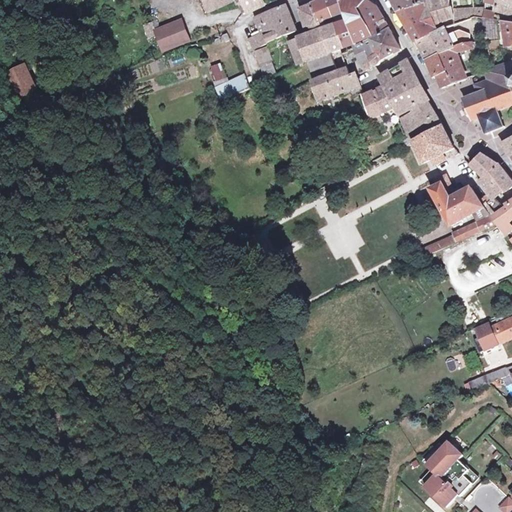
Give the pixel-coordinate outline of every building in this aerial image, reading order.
[(237,0),(205,0),(211,12),(237,0)] [(247,12),(242,0),(237,0),(243,14),(247,12)] [(242,0),(247,12),(248,13),(275,0),(242,0)] [(320,22),(331,18),(325,0),(324,0),(314,5),(320,22)] [(325,0),(331,18),(345,13),(340,0),(325,0)] [(348,21),(351,31),(368,23),(360,9),(367,0),(340,0),(345,13),(348,21)] [(368,23),(351,31),(356,44),(370,38),(390,28),(378,6),(368,0),(367,0),(360,9),(368,23)] [(423,0),(392,0),(399,11),(424,2),(423,0)] [(417,42),(419,41),(444,27),(456,23),(454,9),(452,10),(449,0),(434,0),(424,2),(399,11),(417,42)] [(510,15),(509,22),(511,22),(511,0),(486,0),(486,2),(490,3),(491,0),(498,2),(496,11),(510,15)] [(296,31),(287,5),(290,4),(289,1),(255,15),(263,34),(251,39),(255,50),(268,43),(296,31)] [(312,25),(314,32),(323,30),(320,22),(314,5),(302,10),(305,23),(306,24),(307,25),(308,26),(310,26),(311,26),(312,25)] [(475,9),(476,17),(482,18),(486,19),(486,13),(486,8),(475,9)] [(476,17),(475,9),(454,9),(456,23),(476,17)] [(486,19),(497,20),(504,21),(507,22),(507,19),(495,17),(495,15),(486,13),(486,19)] [(485,41),(499,40),(497,20),(486,19),(482,18),(485,41)] [(157,31),(164,53),(191,41),(182,20),(157,31)] [(335,25),(344,49),(356,44),(351,31),(348,21),(335,25)] [(331,53),(344,49),(335,25),(323,30),(331,53)] [(447,35),(444,27),(419,41),(424,51),(428,60),(440,55),(465,43),(471,43),(469,34),(459,30),(447,35)] [(298,65),(306,62),(331,53),(323,30),(314,32),(300,37),(301,39),(290,43),(298,65)] [(374,63),(376,64),(377,65),(379,64),(381,63),(382,62),(383,60),(402,49),(391,30),(371,40),(376,52),(378,54),(371,59),(372,61),(374,63)] [(368,68),(376,64),(374,63),(372,61),(371,59),(378,54),(376,52),(371,40),(356,46),(365,72),(369,71),(368,68)] [(465,43),(440,55),(448,72),(438,77),(440,84),(438,85),(440,87),(441,89),(467,80),(458,54),(474,48),(472,43),(471,43),(465,43)] [(338,72),(313,81),(312,81),(320,101),(361,87),(357,75),(365,72),(356,46),(355,46),(355,48),(348,50),(349,52),(343,54),(348,69),(338,72)] [(265,81),(276,75),(271,60),(272,60),(268,47),(256,52),(265,81)] [(331,53),(306,62),(313,81),(338,72),(331,53)] [(448,72),(440,55),(428,60),(435,78),(438,77),(448,72)] [(382,86),(383,88),(386,87),(392,98),(421,84),(409,61),(382,76),(385,85),(382,86)] [(465,99),(467,106),(470,113),(472,120),(480,117),(486,134),(504,127),(498,111),(511,105),(511,62),(486,71),(489,82),(477,86),(479,94),(465,99)] [(215,84),(226,81),(221,63),(210,66),(215,84)] [(21,105),(43,94),(28,65),(7,75),(21,105)] [(220,100),(250,88),(244,74),(214,86),(220,100)] [(421,84),(392,98),(396,107),(400,115),(428,101),(430,100),(421,84)] [(383,88),(374,92),(383,114),(396,107),(392,98),(386,87),(383,88)] [(383,114),(374,92),(364,96),(372,119),(380,115),(383,114)] [(428,101),(400,115),(409,131),(437,117),(428,101)] [(382,121),(380,115),(372,119),(375,125),(382,121)] [(454,149),(443,126),(414,141),(424,163),(432,159),(434,164),(444,160),(442,155),(454,149)] [(381,137),(377,130),(368,135),(371,142),(381,137)] [(511,138),(501,144),(511,158),(511,157),(511,138)] [(472,166),(484,178),(499,165),(483,155),(472,166)] [(493,199),(496,197),(505,190),(507,192),(511,187),(511,181),(500,166),(499,165),(484,178),(480,182),(493,199)] [(438,186),(449,181),(446,175),(435,181),(438,186)] [(457,196),(449,181),(438,186),(431,189),(452,226),(473,214),(477,223),(481,232),(498,225),(492,216),(484,207),(472,188),(457,196)] [(492,216),(504,208),(496,197),(493,199),(484,207),(492,216)] [(501,227),(508,222),(511,218),(511,213),(507,206),(504,208),(492,216),(498,225),(501,227)] [(511,227),(508,222),(501,227),(507,236),(511,231),(511,227)] [(455,236),(428,248),(431,255),(481,232),(477,223),(454,234),(455,236)] [(431,255),(428,248),(419,252),(422,259),(431,255)] [(463,274),(471,292),(508,274),(499,256),(463,274)] [(500,324),(511,318),(511,311),(497,318),(500,324)] [(511,338),(511,318),(500,324),(491,328),(489,324),(476,329),(486,350),(511,338)] [(493,382),(509,376),(507,368),(490,374),(493,382)] [(483,377),(464,383),(466,390),(485,384),(483,377)] [(436,475),(424,487),(446,508),(454,500),(451,497),(455,492),(460,497),(472,484),(463,476),(469,470),(458,460),(463,455),(448,441),(426,465),(431,470),(436,475)] [(431,470),(419,482),(424,487),(436,475),(431,470)] [(469,470),(463,476),(472,484),(477,478),(469,470)] [(511,502),(509,499),(500,509),(503,511),(509,511),(511,509),(511,502)]
